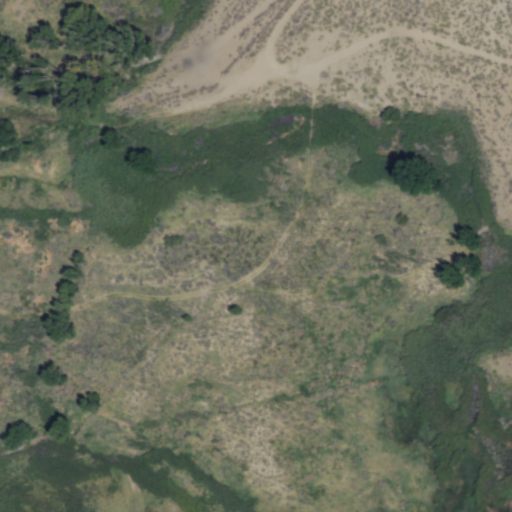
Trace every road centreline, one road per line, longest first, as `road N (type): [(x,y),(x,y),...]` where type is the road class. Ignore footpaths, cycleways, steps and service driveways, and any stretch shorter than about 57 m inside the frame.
road 1 (track): [(317,69),(312,195),(256,278),(183,294),(120,293),(44,313),(0,305)]
road 2 (track): [(137,120),(216,99),(272,69),(317,69),(388,35),(419,32),(511,56)]
